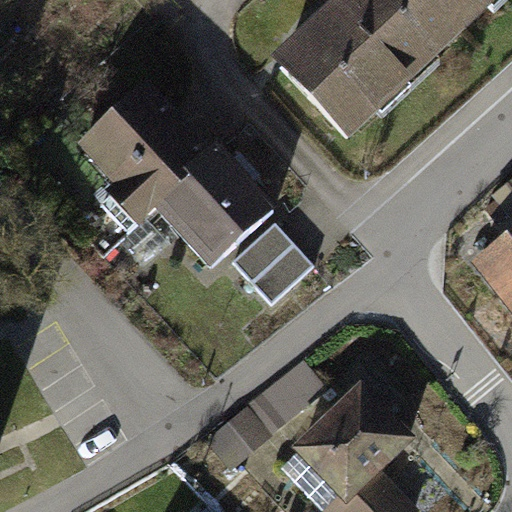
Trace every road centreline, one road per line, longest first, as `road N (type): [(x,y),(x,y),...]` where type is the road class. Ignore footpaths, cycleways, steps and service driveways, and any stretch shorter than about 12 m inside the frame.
road 1 (residential): [(392,229),(23,511)]
road 2 (unknown): [(392,229),(290,134),(227,49),(205,0)]
road 3 (residential): [(392,229),(511,431)]
road 4 (residential): [(511,120),(392,229)]
